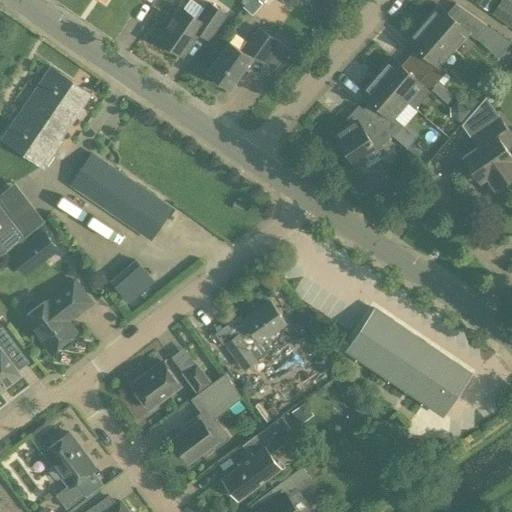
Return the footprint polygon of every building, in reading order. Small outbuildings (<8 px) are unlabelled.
[(480,0),(479,4),(489,9),(493,0),(480,0)] [(500,0),(491,12),(511,26),(511,1),(510,0),(500,0)] [(158,40),(181,55),(197,32),(207,39),(224,15),(209,4),(198,20),(181,8),(158,40)] [(423,23),(452,48),(464,34),(473,40),(486,25),(469,13),(456,27),(436,9),(423,23)] [(434,68),(452,48),(423,23),(406,44),(426,61),(419,69),(435,83),(443,74),(434,68)] [(287,49),(278,41),(258,27),(243,48),(263,62),(273,68),(287,49)] [(229,89),(250,58),(228,42),(206,73),(229,89)] [(377,76),(406,101),(414,107),(435,83),(419,69),(412,77),(392,59),(377,76)] [(50,68),(29,100),(48,113),(51,116),(66,127),(89,94),(50,68)] [(389,121),(406,101),(377,76),(360,96),(380,113),(372,123),(388,138),(398,127),(389,121)] [(48,113),(29,100),(2,139),(43,166),(59,142),(57,140),(66,127),(51,116),(48,113)] [(511,174),(511,161),(510,159),(500,144),(510,138),(496,118),(475,133),(482,143),(461,157),(478,182),(483,178),(491,189),(511,174)] [(376,152),(388,138),(372,123),(363,133),(354,120),(332,135),(354,167),(376,152)] [(149,240),(172,207),(91,152),(69,185),(149,240)] [(0,254),(25,235),(0,201),(0,254)] [(29,242),(45,263),(59,252),(44,231),(29,242)] [(137,258),(115,280),(119,285),(142,263),(137,258)] [(118,284),(130,301),(158,281),(145,264),(118,284)] [(66,321),(90,303),(73,280),(49,299),(49,298),(23,318),(50,352),(75,333),(66,321)] [(263,339),(285,323),(268,301),(242,319),(247,326),(238,333),(223,343),(243,371),(267,354),(268,346),(263,339)] [(347,350),(422,401),(442,415),(470,372),(375,308),(347,350)] [(0,390),(20,376),(3,354),(13,346),(1,329),(0,329),(0,390)] [(148,409),(159,401),(179,386),(161,361),(129,385),(148,409)] [(196,393),(211,382),(196,362),(182,373),(196,393)] [(240,397),(223,375),(211,384),(228,406),(240,397)] [(171,440),(188,463),(200,453),(203,457),(229,437),(206,408),(185,423),(188,427),(171,440)] [(240,465),(222,478),(224,481),(224,486),(225,490),(227,493),(231,495),(235,496),(237,499),(279,468),(269,454),(294,435),(280,416),(242,445),(248,455),(238,463),(240,465)] [(94,468),(68,433),(42,452),(52,465),(49,467),(48,472),(54,479),(58,479),(61,477),(68,486),(55,496),(65,510),(85,495),(75,482),(94,468)] [(297,490),(300,488),(290,475),(269,490),(277,500),(260,511),(303,511),(310,507),(297,490)] [(127,511),(119,502),(105,511),(97,511),(93,506),(85,511),(127,511)]
